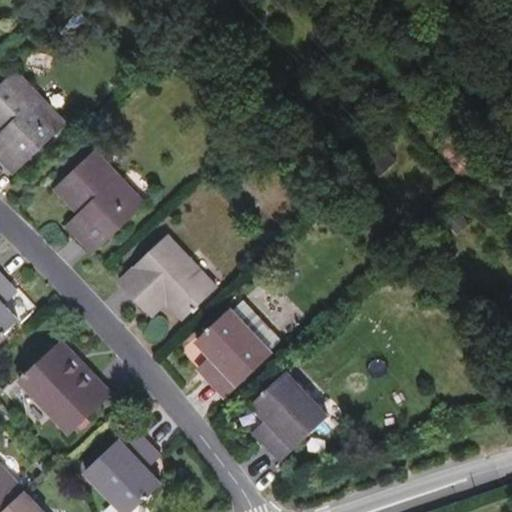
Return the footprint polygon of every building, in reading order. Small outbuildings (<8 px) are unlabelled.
[(80,32),(95,19),(82,4),(67,19),(80,32)] [(0,150),(0,157),(15,173),(67,124),(17,71),(0,87),(0,133),(2,135),(9,142),(0,150)] [(0,136),(0,150),(9,142),(2,135),(0,136)] [(74,233),(93,253),(146,204),(96,151),(56,188),(87,221),(74,233)] [(66,225),(74,233),(87,221),(79,213),(66,225)] [(185,320),(218,288),(170,237),(122,282),(148,311),(163,296),(185,320)] [(0,338),(20,319),(4,303),(0,298),(0,291),(10,282),(0,271),(0,338)] [(0,298),(4,303),(17,290),(10,282),(0,291),(0,298)] [(163,296),(148,311),(156,319),(171,305),(163,296)] [(208,380),(227,399),(274,355),(272,354),(283,344),(244,303),(234,313),(232,312),(198,344),(213,360),(221,368),(208,380)] [(105,401),(71,364),(79,357),(64,342),(22,381),(71,433),(105,401)] [(113,394),(79,357),(71,364),(105,401),(113,394)] [(201,371),(208,380),(221,368),(213,360),(201,371)] [(288,373),(280,381),(296,397),(304,390),(288,373)] [(263,441),(282,461),(329,416),(304,390),(296,397),(280,381),(255,406),(268,420),(277,429),(263,441)] [(255,432),(263,441),(277,429),(268,420),(255,432)] [(147,467),(140,459),(153,447),(135,427),(87,472),(113,500),(121,492),(137,508),(163,484),(147,467)] [(147,467),(160,455),(153,447),(140,459),(147,467)] [(0,511),(3,511),(25,492),(0,465),(0,511)] [(44,511),(25,492),(3,511),(44,511)] [(132,511),(137,508),(121,492),(113,500),(124,511),(132,511)]
